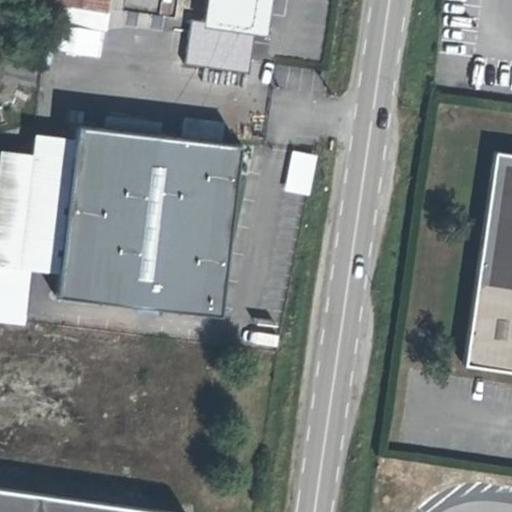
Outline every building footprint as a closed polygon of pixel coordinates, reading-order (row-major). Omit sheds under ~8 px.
[(53,0),(53,3),(104,11),(106,0),(53,0)] [(257,30),(261,0),(208,0),(205,23),(257,30)] [(102,30),(104,11),(53,3),(52,3),(49,21),(102,30)] [(243,143),(84,123),(63,291),(224,310),(243,143)] [(308,195),(317,154),(291,148),(282,189),(308,195)] [(511,153),(494,150),(463,364),(511,371),(511,153)] [(0,511),(172,511),(0,487),(0,511)]
